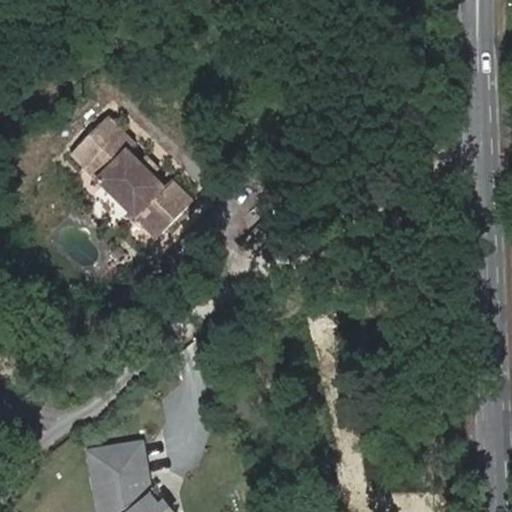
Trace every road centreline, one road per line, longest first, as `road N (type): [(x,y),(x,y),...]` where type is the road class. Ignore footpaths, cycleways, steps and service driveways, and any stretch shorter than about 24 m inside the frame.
road 1 (unknown): [(0,391),(47,412),(105,403),(252,282),(438,173),(483,158)]
road 2 (tertiary): [(497,511),(478,0)]
